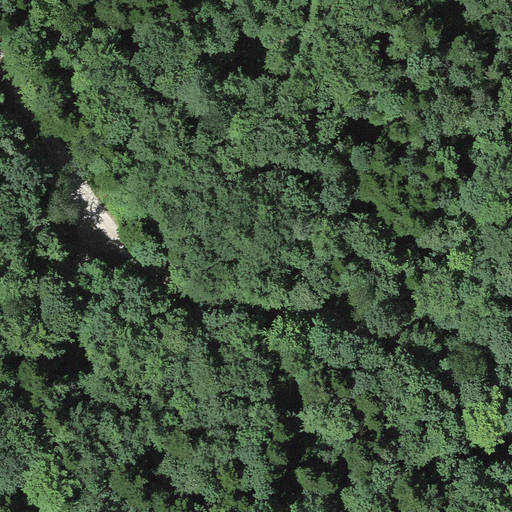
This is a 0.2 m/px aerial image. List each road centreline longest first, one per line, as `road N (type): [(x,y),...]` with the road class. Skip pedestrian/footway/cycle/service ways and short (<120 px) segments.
road 1 (track): [(511,353),(188,289),(143,259),(97,210),(0,68)]
road 2 (track): [(97,210),(94,323),(114,447),(113,511)]
